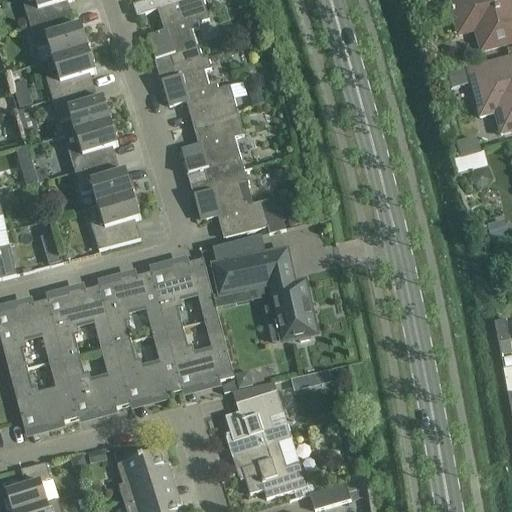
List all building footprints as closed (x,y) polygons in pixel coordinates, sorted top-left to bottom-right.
[(72,0),(33,0),(35,4),(23,8),(30,29),(66,18),(62,5),(73,2),(72,0)] [(159,12),(193,0),(150,0),(134,6),(138,17),(158,10),(159,12)] [(202,0),(193,0),(159,12),(166,33),(147,39),(155,63),(170,58),(174,69),(208,59),(207,59),(202,60),(198,48),(194,49),(189,34),(199,31),(198,26),(209,22),(202,0)] [(448,0),(456,27),(463,31),(474,28),(481,54),(511,45),(511,6),(510,0),(448,0)] [(66,18),(30,29),(37,51),(49,48),(53,62),(88,51),(81,28),(70,31),(66,18)] [(46,80),(52,102),(89,91),(85,78),(96,75),(88,51),(53,62),(58,77),(46,80)] [(468,70),(466,70),(480,119),(495,115),(497,115),(502,136),(511,133),(511,57),(492,63),(468,70)] [(208,59),(174,69),(177,80),(162,84),(169,109),(188,104),(194,125),(237,113),(230,88),(218,92),(216,87),(206,89),(202,74),(211,72),(208,59)] [(459,71),(447,75),(451,91),(463,88),(459,71)] [(71,120),(75,135),(111,124),(104,101),(93,104),(89,91),(52,102),(59,124),(71,120)] [(261,93),(249,96),(253,108),(264,104),(261,93)] [(237,113),(194,125),(200,147),(181,152),(188,177),(204,173),(206,183),(244,173),(240,161),(238,162),(232,141),(244,138),(237,113)] [(68,153),(75,175),(111,164),(107,151),(118,148),(111,124),(75,135),(80,150),(68,153)] [(483,153),(478,134),(465,138),(470,156),(483,153)] [(111,164),(75,175),(81,197),(93,193),(98,208),(133,197),(126,174),(115,177),(111,164)] [(244,173),(206,183),(209,194),(194,198),(200,223),(219,218),(225,241),(267,230),(268,237),(285,232),(280,211),(272,213),(269,202),(250,207),(249,202),(242,204),(238,189),(247,186),(244,173)] [(27,189),(39,186),(36,175),(24,178),(27,189)] [(140,221),(133,197),(98,208),(102,223),(90,226),(98,253),(140,242),(140,241),(135,242),(130,224),(140,221)] [(296,218),(287,220),(289,228),(297,226),(302,225),(300,217),(296,218)] [(489,227),(488,227),(492,243),(493,242),(508,239),(503,223),(489,227)] [(0,274),(15,271),(10,251),(10,248),(0,250),(0,274)] [(46,256),(49,268),(61,264),(58,253),(46,256)] [(293,282),(287,254),(254,261),(215,270),(221,297),(261,289),(273,343),(281,341),(282,344),(296,341),(297,345),(310,342),(310,338),(316,337),(304,285),(292,288),(291,282),(293,282)] [(154,290),(166,335),(183,330),(178,312),(182,311),(180,305),(198,300),(204,325),(218,321),(203,262),(185,266),(185,265),(170,269),(172,276),(165,277),(165,276),(164,277),(166,286),(154,290)] [(152,338),(166,335),(154,290),(150,276),(133,280),(133,278),(118,282),(120,289),(114,291),(113,290),(112,290),(115,300),(102,303),(114,349),(131,344),(126,325),(130,324),(128,318),(146,314),(152,338)] [(62,362),(79,358),(74,339),(78,338),(76,332),(94,328),(100,352),(114,349),(102,303),(99,289),(82,294),(81,292),(67,296),(69,303),(62,305),(62,304),(60,304),(63,314),(51,317),(62,362)] [(49,366),(62,362),(51,317),(47,303),(30,308),(29,306),(15,310),(17,317),(10,319),(10,318),(9,318),(11,328),(0,330),(0,332),(11,376),(28,371),(23,353),(26,352),(25,346),(42,341),(49,366)] [(183,330),(166,335),(178,380),(190,377),(193,387),(194,386),(193,385),(200,383),(202,391),(216,387),(216,385),(234,380),(218,321),(204,325),(211,350),(194,354),(192,348),(188,349),(183,330)] [(498,345),(509,343),(505,321),(499,322),(496,323),(494,323),(498,345)] [(178,380),(166,335),(152,338),(159,364),(142,368),(140,362),(136,363),(131,344),(114,349),(126,394),(138,390),(141,400),(142,400),(142,399),(148,397),(150,404),(165,400),(164,399),(182,394),(178,380)] [(511,364),(511,357),(509,343),(498,345),(502,367),(511,364)] [(114,349),(100,352),(107,378),(90,382),(88,375),(84,376),(79,358),(62,362),(74,407),(87,404),(89,414),(90,413),(90,412),(97,410),(99,418),(113,414),(113,412),(130,408),(126,394),(114,349)] [(62,362),(49,366),(55,391),(38,396),(36,389),(32,390),(28,371),(11,376),(23,421),(35,418),(37,427),(39,427),(38,426),(45,424),(47,431),(61,428),(61,426),(78,421),(74,407),(62,362)] [(503,373),(508,396),(511,394),(511,368),(503,371),(503,373)] [(329,372),(313,376),(315,383),(322,388),(332,385),(329,372)] [(243,376),(234,378),(238,392),(252,389),(250,380),(243,376)] [(235,383),(223,390),(224,396),(237,393),(235,383)] [(233,445),(237,458),(291,441),(287,427),(274,431),(270,421),(284,416),(276,393),(236,406),(238,415),(225,419),(230,435),(226,437),(229,446),(233,445)] [(292,442),(291,441),(237,458),(242,472),(237,473),(240,482),(245,481),(250,497),(263,493),(266,502),(307,489),(299,466),(286,470),(278,446),(292,442)] [(102,454),(89,457),(90,466),(104,463),(102,454)] [(123,504),(175,487),(168,466),(163,467),(159,454),(117,467),(123,487),(118,488),(123,504)] [(11,511),(28,511),(48,506),(41,484),(50,481),(46,466),(21,472),(26,489),(6,495),(11,511)] [(323,479),(312,483),(315,494),(327,491),(323,479)] [(315,494),(315,495),(309,496),(314,511),(319,511),(351,502),(345,485),(327,491),(315,494)] [(182,508),(175,487),(123,504),(125,511),(177,511),(176,510),(182,508)]
